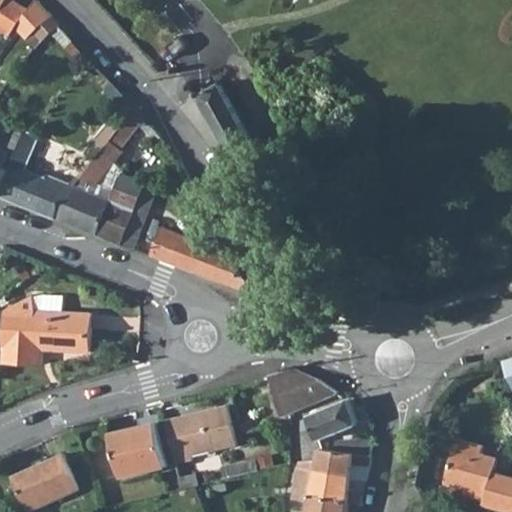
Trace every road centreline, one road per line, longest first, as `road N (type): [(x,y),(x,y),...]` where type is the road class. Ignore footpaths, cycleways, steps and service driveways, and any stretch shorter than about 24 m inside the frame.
road 1 (residential): [(64,0),(203,158),(289,288),(289,338)]
road 2 (residential): [(180,306),(159,284),(0,221)]
road 3 (residential): [(0,431),(176,374),(183,363)]
road 4 (residential): [(399,389),(400,443),(385,511)]
